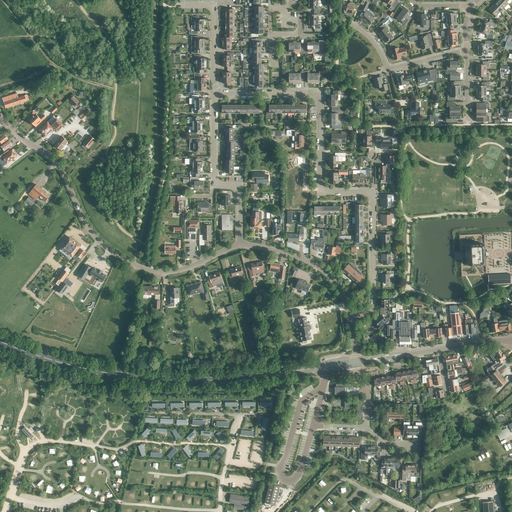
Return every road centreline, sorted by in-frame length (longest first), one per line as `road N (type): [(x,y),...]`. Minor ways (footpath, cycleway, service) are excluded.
road 1 (secondary): [(322,366),(243,378),(152,378),(80,367),(0,341)]
road 2 (unclassified): [(239,244),(178,270),(134,264),(94,237),(53,160),(0,114)]
road 3 (unknown): [(134,264),(130,165),(139,82),(115,0)]
road 4 (residential): [(278,92),(319,98),(321,190),(369,192)]
road 5 (residential): [(239,244),(238,187),(214,176),(218,94)]
road 6 (unclassified): [(349,318),(323,270),(239,244)]
road 7 (unclassified): [(349,318),(373,306),(369,192)]
